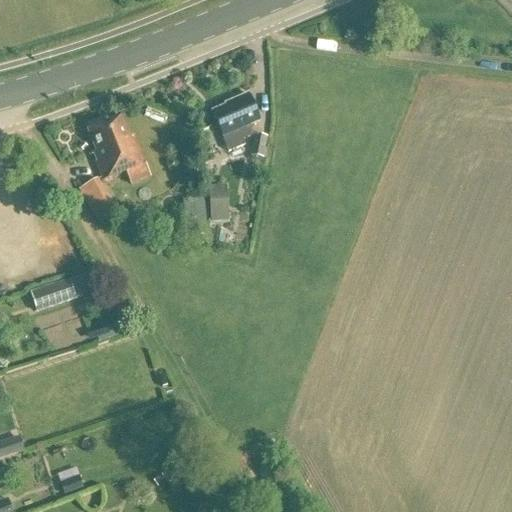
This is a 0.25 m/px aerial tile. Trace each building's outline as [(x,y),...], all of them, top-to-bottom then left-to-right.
[(244,148),(242,142),(251,138),(247,128),(257,124),(246,97),(224,107),(225,108),(211,114),(228,154),(244,148)] [(100,183),(141,167),(130,139),(125,141),(116,119),(94,128),(92,124),(83,127),(93,153),(89,155),(100,183)] [(253,137),(249,157),(262,160),(266,139),(253,137)] [(96,181),(78,192),(98,226),(116,215),(96,181)] [(208,189),(210,225),(228,223),(225,188),(208,189)] [(195,222),(197,237),(207,236),(205,221),(195,222)] [(68,281),(29,295),(36,315),(75,302),(68,281)] [(18,438),(0,444),(0,461),(23,454),(18,438)] [(183,465),(171,470),(176,483),(187,479),(183,465)] [(161,476),(152,483),(157,489),(166,482),(161,476)] [(77,478),(59,485),(63,497),(82,491),(77,478)]
